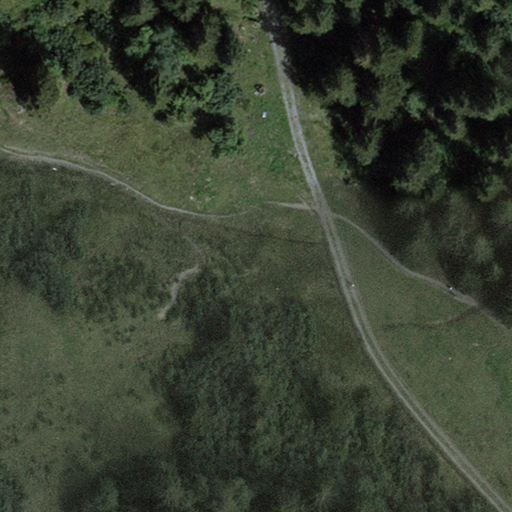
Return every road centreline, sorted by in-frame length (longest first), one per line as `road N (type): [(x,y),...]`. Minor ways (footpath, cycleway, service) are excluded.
road 1 (track): [(269,0),(322,210),(401,268),(495,319),(511,318)]
road 2 (track): [(322,210),(361,328),(403,393),(506,511)]
